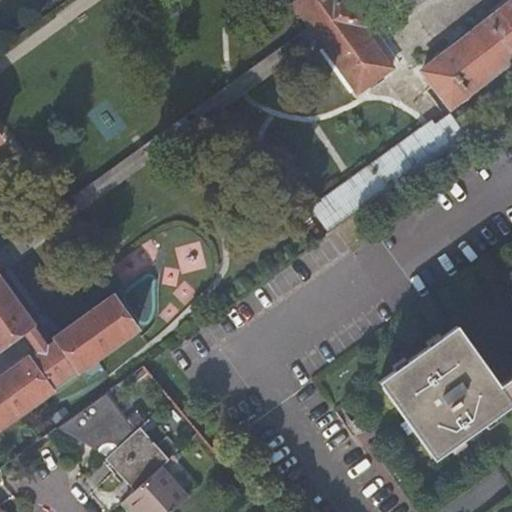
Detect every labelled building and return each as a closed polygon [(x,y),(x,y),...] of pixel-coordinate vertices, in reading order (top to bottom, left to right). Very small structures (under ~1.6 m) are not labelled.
[(289,0),(309,28),(318,41),(325,51),(356,94),(391,69),(363,29),(371,23),(354,0),(289,0)] [(450,110),(511,61),(511,1),(421,73),(450,110)] [(318,41),(309,28),(284,48),(293,58),(318,41)] [(293,58),(284,48),(255,69),(263,78),(293,58)] [(263,78),(255,69),(164,136),(171,144),(263,78)] [(316,208),(333,232),(477,129),(467,116),(459,122),(455,117),(440,128),(436,123),(316,208)] [(137,155),(144,164),(171,144),(164,136),(137,155)] [(137,155),(92,186),(100,196),(144,164),(137,155)] [(92,186),(65,206),(73,216),(100,196),(92,186)] [(65,206),(0,250),(0,268),(73,216),(65,206)] [(0,281),(0,347),(22,332),(37,354),(28,361),(27,359),(0,378),(0,428),(51,392),(50,390),(78,370),(79,371),(136,330),(113,298),(55,339),(57,340),(47,348),(31,326),(32,325),(0,281)] [(457,326),(378,381),(433,458),(511,404),(511,374),(498,384),(457,326)] [(121,446),(138,430),(130,419),(126,423),(106,394),(59,427),(92,448),(107,458),(121,446)] [(129,494),(167,460),(139,429),(138,430),(121,446),(107,458),(106,459),(116,470),(111,474),(120,484),(129,494)] [(171,511),(188,498),(161,468),(124,502),(131,510),(133,511),(171,511)]
